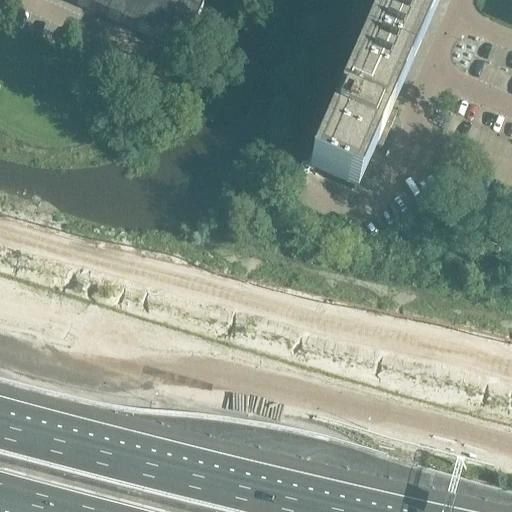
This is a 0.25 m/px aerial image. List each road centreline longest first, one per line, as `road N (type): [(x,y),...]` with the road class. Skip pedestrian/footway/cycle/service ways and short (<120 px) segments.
road 1 (motorway): [(511,507),(0,364)]
road 2 (motorway): [(0,493),(145,511)]
